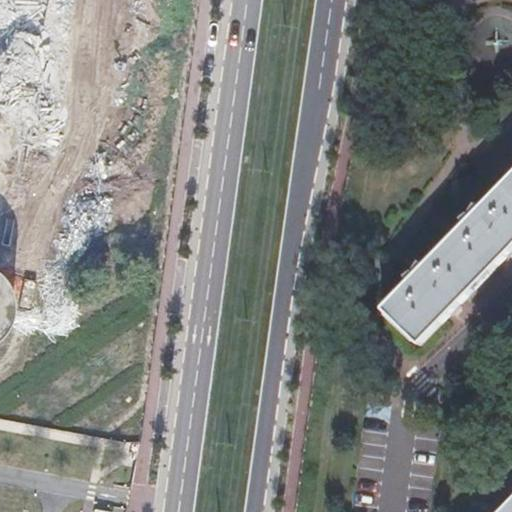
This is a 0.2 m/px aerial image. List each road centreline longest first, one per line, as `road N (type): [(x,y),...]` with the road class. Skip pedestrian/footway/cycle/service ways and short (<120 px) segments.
road 1 (primary): [(253,511),(331,0)]
road 2 (primary): [(248,0),(178,511)]
road 3 (residential): [(511,295),(423,379)]
